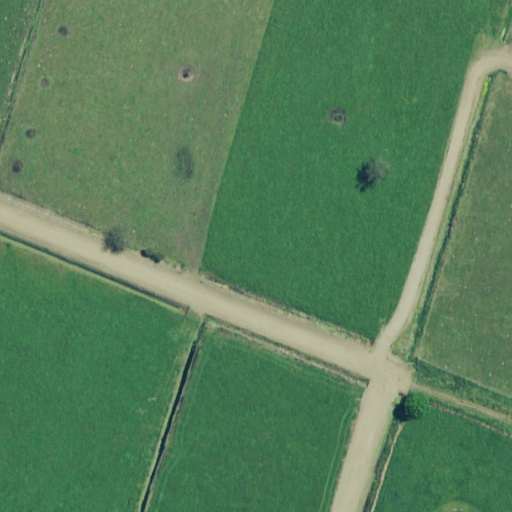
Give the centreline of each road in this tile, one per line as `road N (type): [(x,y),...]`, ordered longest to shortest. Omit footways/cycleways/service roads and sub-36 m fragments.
road 1 (track): [(411,360),(0,191)]
road 2 (track): [(411,360),(511,62)]
road 3 (track): [(411,360),(365,511)]
